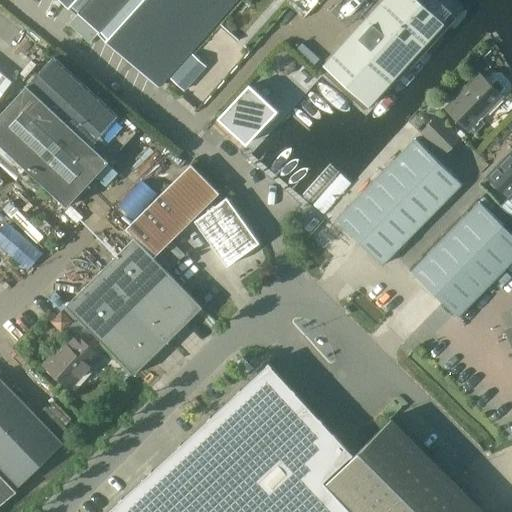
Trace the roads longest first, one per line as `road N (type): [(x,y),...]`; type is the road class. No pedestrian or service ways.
road 1 (unclassified): [(293,279),(264,201),(26,0)]
road 2 (unclassified): [(52,511),(251,319)]
road 3 (unknown): [(192,140),(262,57),(297,41),(343,39),(376,0)]
road 4 (unclassified): [(251,319),(336,403),(375,365)]
road 5 (unclassified): [(0,316),(85,228)]
